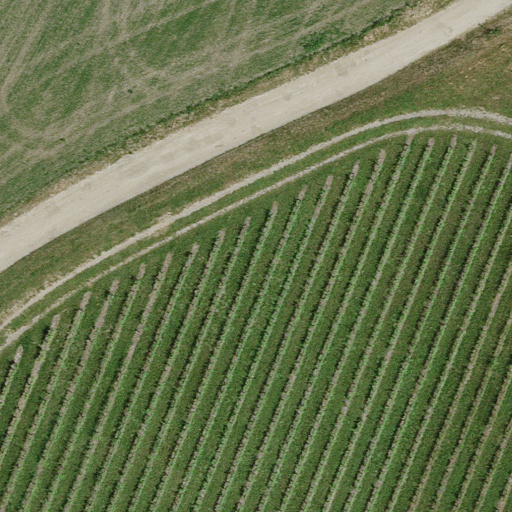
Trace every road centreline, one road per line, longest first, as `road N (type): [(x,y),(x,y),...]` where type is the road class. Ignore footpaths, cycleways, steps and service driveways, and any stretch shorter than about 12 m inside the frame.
road 1 (track): [(0,343),(31,314),(362,138),(417,122),(511,131)]
road 2 (track): [(0,244),(113,178),(493,0)]
